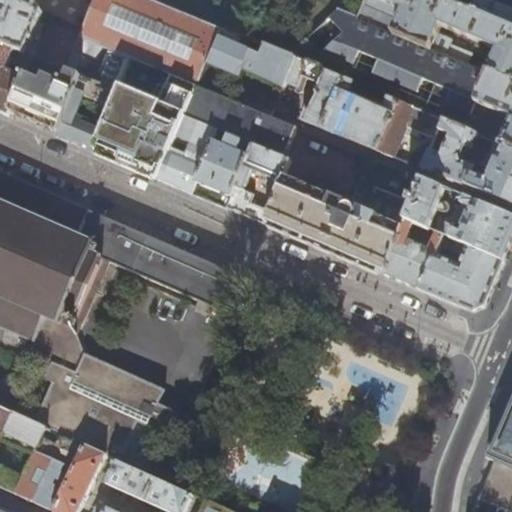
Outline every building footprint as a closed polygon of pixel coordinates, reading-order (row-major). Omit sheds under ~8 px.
[(0,0),(0,45),(16,51),(33,58),(36,59),(42,45),(31,40),(37,27),(42,29),(44,24),(39,22),(41,16),(51,19),(49,14),(38,9),(41,0),(96,0),(80,41),(116,56),(104,87),(118,92),(119,90),(129,67),(131,62),(138,64),(172,79),(198,89),(221,38),(224,30),(151,0),(0,0)] [(511,30),(471,13),(459,8),(440,0),(367,0),(366,3),(400,18),(393,35),(400,38),(352,83),(353,83),(388,98),(398,102),(443,121),(511,150),(511,30)] [(511,8),(491,0),(476,0),(471,13),(511,30),(511,8)] [(393,35),(339,11),(289,56),(296,59),(342,78),(352,83),(400,38),(393,35)] [(261,55),(221,38),(198,89),(185,119),(219,133),(230,137),(245,143),(255,147),(285,160),(297,129),(280,122),(205,91),(215,67),(240,78),(244,70),(284,86),(286,82),(296,59),(289,56),(266,46),(261,55)] [(16,51),(0,45),(0,112),(9,117),(11,113),(25,79),(7,71),(16,51)] [(36,59),(33,58),(25,79),(11,113),(31,121),(59,133),(81,78),(36,59)] [(342,78),(296,59),(286,82),(297,86),(295,91),(299,92),(302,91),(307,79),(320,84),(316,93),(312,95),(302,120),(321,128),(342,78)] [(135,70),(138,64),(131,62),(129,67),(135,70)] [(104,87),(81,78),(59,133),(58,137),(72,143),(94,153),(104,129),(76,117),(82,102),(110,114),(118,92),(104,87)] [(352,83),(342,78),(321,128),(348,139),(377,151),(398,102),(388,98),(384,109),(348,94),(353,83),(352,83)] [(161,107),(119,90),(118,92),(110,114),(104,129),(94,153),(105,157),(135,170),(157,180),(185,119),(198,89),(172,79),(161,107)] [(288,91),(283,89),(274,109),(280,112),(288,91)] [(443,121),(398,102),(377,151),(393,158),(407,125),(436,137),(439,130),(443,121)] [(219,133),(185,119),(157,180),(175,187),(194,195),(214,144),(219,133)] [(423,170),(494,199),(511,206),(511,150),(443,121),(439,130),(451,135),(442,155),(431,151),(423,170)] [(245,143),(230,137),(225,148),(214,144),(194,195),(210,202),(228,209),(250,158),(240,154),(245,143)] [(285,160),(255,147),(250,158),(228,209),(246,217),(264,225),(265,222),(285,176),(291,162),(285,160)] [(0,173),(0,326),(36,342),(30,354),(54,365),(76,374),(84,359),(78,340),(57,330),(64,315),(77,321),(103,261),(197,302),(194,309),(207,315),(211,307),(215,309),(232,274),(200,259),(118,225),(58,199),(0,173)] [(346,203),(285,176),(265,222),(280,229),(325,248),(358,263),(385,274),(406,222),(411,209),(354,186),(346,203)] [(446,238),(504,262),(505,262),(511,246),(511,217),(422,181),(411,209),(406,222),(415,226),(439,235),(446,238)] [(415,226),(406,222),(385,274),(385,276),(399,281),(422,291),(440,253),(443,247),(446,238),(439,235),(432,251),(409,241),(415,226)] [(504,262),(446,238),(443,247),(467,256),(462,268),(446,261),(448,257),(440,253),(422,291),(474,312),(486,308),(490,296),(504,262)] [(76,374),(54,365),(49,376),(49,378),(49,380),(50,381),(51,383),(52,384),(54,384),(55,384),(37,425),(85,447),(107,457),(107,458),(117,463),(149,477),(175,417),(159,410),(166,394),(84,359),(76,374)] [(253,371),(239,365),(226,397),(240,403),(253,371)] [(511,511),(511,396),(498,429),(485,458),(495,461),(481,498),(509,511),(511,511)] [(0,488),(1,489),(51,511),(54,511),(85,447),(37,425),(0,409),(0,488)] [(107,457),(85,447),(54,511),(80,511),(107,458),(107,457)] [(149,477),(117,463),(111,475),(105,473),(101,482),(165,511),(185,511),(187,511),(189,511),(202,511),(207,503),(149,477)] [(226,511),(207,503),(202,511),(226,511)]
